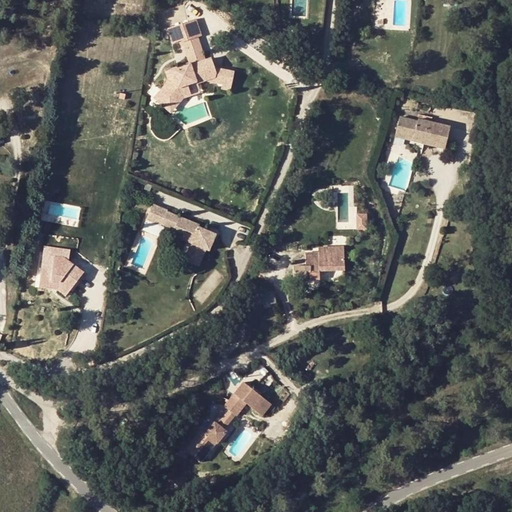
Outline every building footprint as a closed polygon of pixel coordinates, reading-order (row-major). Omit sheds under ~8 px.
[(196,20),(181,24),(186,38),(196,35),(200,34),(196,20)] [(186,38),(181,24),(168,28),(173,43),(182,40),(186,51),(200,46),(196,35),(186,38)] [(200,46),(186,51),(190,63),(195,62),(204,59),(200,46)] [(288,64),(293,55),(283,49),(279,60),(288,64)] [(196,64),(195,62),(190,63),(165,71),(169,82),(154,99),(164,109),(169,103),(170,104),(179,94),(176,87),(196,81),(196,84),(205,82),(222,86),(223,83),(231,85),(234,73),(215,70),(211,59),(196,64)] [(196,81),(176,87),(179,94),(170,104),(169,103),(164,109),(169,113),(182,99),(200,94),(196,84),(196,81)] [(231,85),(223,83),(222,86),(221,89),(230,91),(231,85)] [(422,142),(421,146),(443,151),(449,128),(418,121),(418,122),(401,118),(396,137),(422,142)] [(422,142),(396,137),(395,140),(421,146),(422,142)] [(205,251),(209,252),(216,236),(198,229),(199,227),(166,214),(167,212),(153,206),(145,223),(159,229),(160,227),(174,232),(193,239),(191,245),(184,262),(197,268),(205,251)] [(356,229),(367,229),(367,213),(356,213),(356,229)] [(174,232),(171,237),(191,245),(193,239),(174,232)] [(320,255),(320,258),(307,257),(306,268),(294,267),(293,281),(319,282),(319,273),(344,275),(346,252),(320,251),(320,255)] [(57,282),(70,291),(83,274),(65,259),(43,256),(40,281),(57,282)] [(57,282),(40,281),(39,287),(57,289),(67,296),(70,291),(57,282)] [(274,292),(261,294),(263,306),(275,304),(274,292)] [(231,336),(238,339),(243,327),(237,324),(231,336)] [(246,342),(233,349),(235,352),(248,346),(246,342)] [(326,377),(331,381),(337,375),(332,371),(326,377)] [(314,386),(319,389),(324,382),(318,379),(314,386)] [(245,383),(230,401),(241,411),(246,404),(252,409),(262,398),(245,383)] [(241,411),(230,401),(224,407),(229,412),(218,425),(224,430),(235,416),(236,417),(241,411)] [(181,445),(201,462),(213,448),(212,447),(216,443),(218,444),(227,433),(224,430),(218,425),(216,423),(206,435),(197,427),(181,445)]
